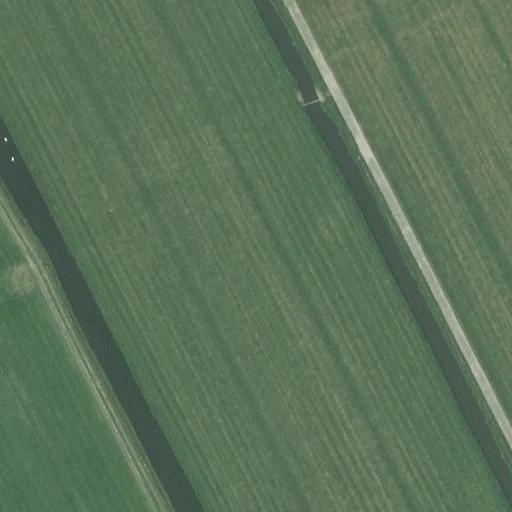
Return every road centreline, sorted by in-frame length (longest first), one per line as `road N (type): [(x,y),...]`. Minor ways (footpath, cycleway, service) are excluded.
road 1 (track): [(511,439),(285,0)]
road 2 (track): [(158,511),(0,201)]
